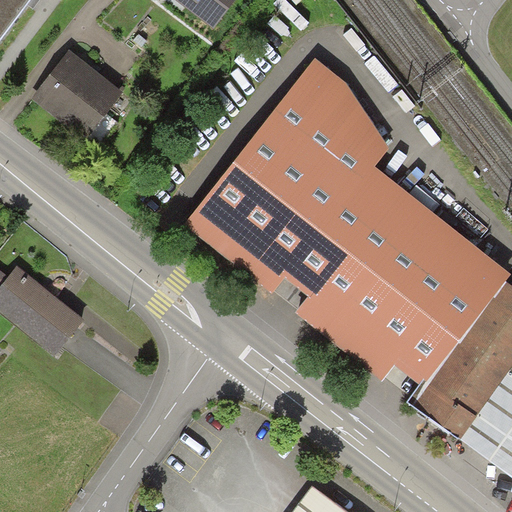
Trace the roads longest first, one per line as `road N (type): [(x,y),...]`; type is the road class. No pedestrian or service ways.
road 1 (primary): [(0,161),(219,340)]
road 2 (primary): [(219,340),(440,511)]
road 3 (residential): [(219,340),(99,511)]
